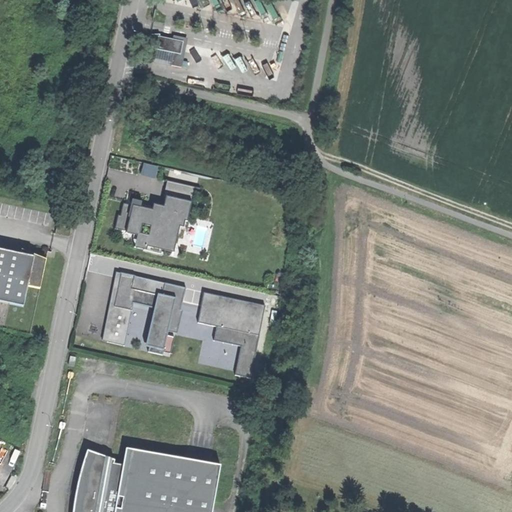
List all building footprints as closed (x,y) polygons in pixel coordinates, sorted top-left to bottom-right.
[(155,45),(155,48),(173,50),(181,51),(182,38),(160,36),(161,33),(150,31),(149,38),(148,44),(155,45)] [(179,65),(181,51),(173,50),(172,64),(179,65)] [(121,215),(118,215),(115,228),(125,230),(125,232),(136,235),(133,246),(162,253),(163,250),(173,252),(178,227),(182,228),(184,221),(186,221),(194,186),(168,180),(162,207),(151,204),(150,210),(138,207),(139,201),(130,199),(129,204),(124,203),(121,215)] [(0,297),(25,303),(29,282),(41,284),(44,270),(47,256),(0,247),(0,297)] [(186,287),(117,272),(102,340),(124,345),(133,302),(153,307),(144,345),(149,346),(148,351),(162,354),(162,351),(170,353),(174,337),(167,335),(168,330),(177,332),(182,310),(180,310),(186,287)] [(264,305),(204,292),(197,321),(217,325),(258,334),(264,305)] [(255,347),(258,334),(217,325),(214,339),(241,345),(235,373),(248,376),(255,347)] [(254,376),(265,377),(271,335),(259,334),(254,376)] [(200,461),(129,448),(126,465),(116,464),(117,459),(88,451),(80,478),(77,494),(75,506),(74,511),(216,511),(225,465),(200,461)]
